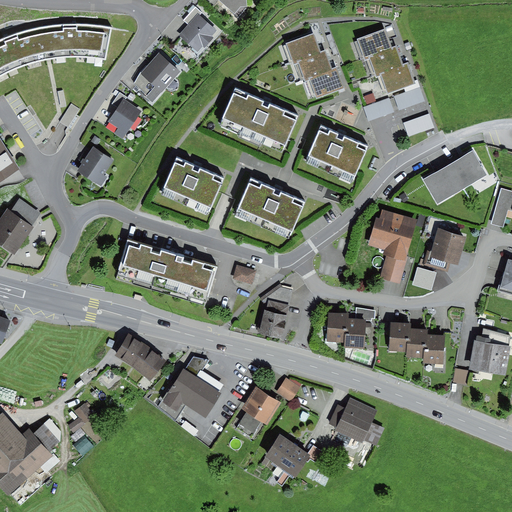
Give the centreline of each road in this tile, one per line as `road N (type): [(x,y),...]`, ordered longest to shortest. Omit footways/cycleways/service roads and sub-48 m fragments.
road 1 (primary): [(48,301),(334,374),(511,441)]
road 2 (residential): [(511,242),(494,243),(472,282),(411,304),(323,292),(295,256)]
road 3 (residential): [(73,231),(103,208),(276,261),(295,256)]
road 4 (residential): [(157,23),(78,131),(58,165),(55,194)]
road 5 (residential): [(295,256),(354,210),(390,166),(444,139)]
road 6 (residential): [(14,0),(118,4),(140,8),(157,23)]
